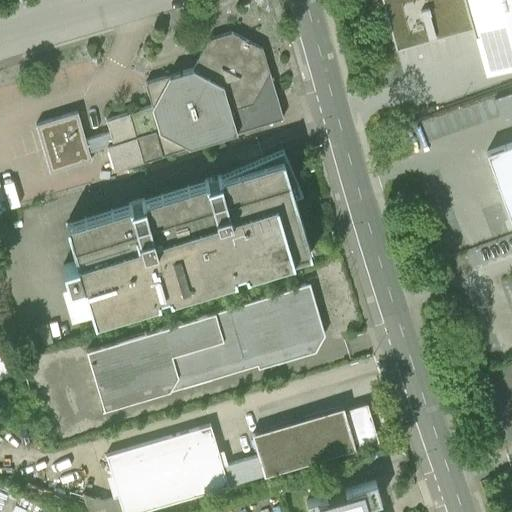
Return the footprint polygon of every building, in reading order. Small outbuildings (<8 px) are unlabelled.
[(434,38),(473,27),(480,54),(486,75),(511,68),(511,0),(381,0),(395,49),(434,38)] [(231,31),(208,39),(191,68),(144,82),(151,104),(105,118),(109,130),(112,142),(106,143),(113,168),(283,118),(262,48),(231,31)] [(84,137),(76,111),(36,123),(49,170),(89,159),(86,149),(106,143),(112,142),(109,130),(84,137)] [(511,220),(511,143),(485,152),(510,222),(511,220)] [(131,202),(66,221),(77,258),(62,263),(68,283),(61,285),(71,319),(92,311),(94,316),(158,297),(157,292),(168,289),(169,294),(234,275),(233,270),(244,267),(245,272),(310,253),(312,257),(321,254),(305,201),(296,204),(293,197),(302,193),(283,149),(218,177),(218,179),(208,183),(207,180),(142,199),(142,202),(132,205),(131,202)] [(305,283),(86,347),(104,408),(312,347),(319,333),(305,283)] [(367,404),(344,410),(355,449),(378,442),(367,404)] [(251,434),(257,455),(263,474),(264,476),(355,449),(344,410),(343,407),(251,434)] [(210,423),(105,453),(118,495),(102,499),(68,490),(69,505),(85,511),(138,511),(228,486),(228,484),(263,474),(257,455),(222,466),(210,423)] [(326,495),(306,500),(309,510),(310,510),(310,511),(372,511),(370,504),(381,501),(375,480),(344,489),(345,491),(326,496),(326,495)]
